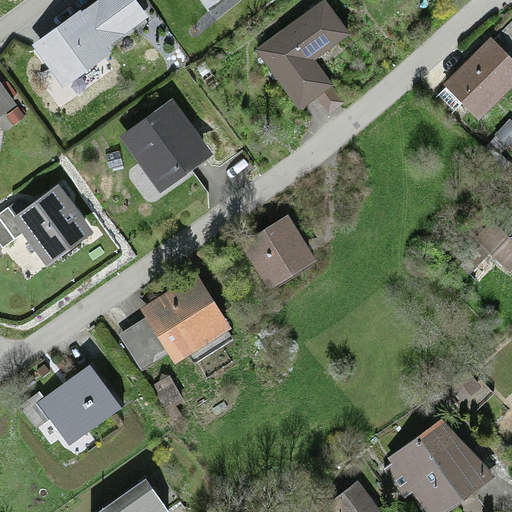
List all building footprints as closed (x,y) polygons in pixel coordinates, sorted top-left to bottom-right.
[(324,1),(257,50),(299,107),(326,88),(308,62),(348,33),(324,1)] [(66,80),(104,53),(99,47),(120,32),(99,4),(79,18),(77,16),(39,44),(66,80)] [(477,117),(511,81),(511,20),(438,94),(454,111),(462,102),(477,117)] [(171,107),(128,137),(160,182),(203,151),(171,107)] [(85,227),(57,189),(17,219),(8,206),(0,212),(0,244),(3,248),(26,231),(45,257),(85,227)] [(511,241),(491,222),(476,238),(509,269),(511,265),(511,241)] [(270,280),(308,256),(287,223),(248,246),(270,280)] [(194,362),(232,338),(194,278),(156,302),(159,308),(149,314),(152,319),(124,337),(141,364),(170,345),(174,351),(183,346),(194,362)] [(67,439),(85,426),(87,429),(122,403),(93,363),(42,401),(37,394),(22,406),(37,425),(50,415),(67,439)] [(466,372),(451,382),(461,397),(476,387),(466,372)] [(174,385),(157,392),(166,408),(182,398),(174,385)] [(445,503),(450,499),(455,505),(473,492),(468,486),(485,473),(441,427),(417,441),(384,467),(404,495),(404,492),(415,483),(422,493),(427,489),(429,492),(434,488),(445,503)] [(164,511),(168,509),(146,477),(96,511),(164,511)] [(377,511),(355,483),(332,501),(340,511),(377,511)]
